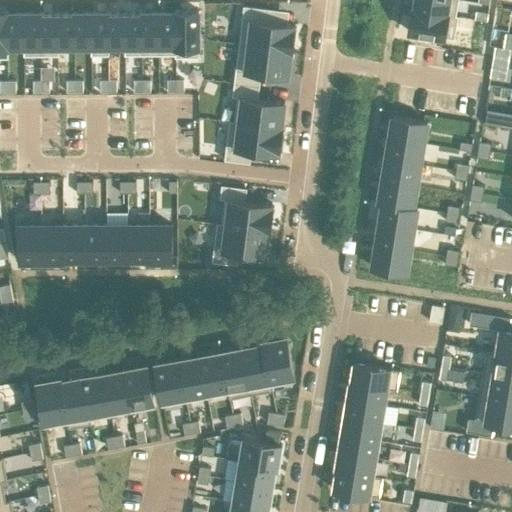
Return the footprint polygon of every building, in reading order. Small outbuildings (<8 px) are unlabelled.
[(412,6),(412,7),(449,13),(458,15),(458,14),(456,14),(458,0),(415,0),(414,7),(412,6)] [(244,4),(239,42),(293,49),(296,26),(294,26),(294,23),(268,19),(269,7),(244,4)] [(412,7),(408,30),(455,38),(458,15),(449,13),(412,7)] [(175,10),(159,11),(159,53),(175,53),(175,56),(176,56),(175,8),(175,10)] [(199,8),(175,8),(176,56),(199,55),(199,8)] [(8,9),(7,9),(8,56),(8,44),(24,44),(24,54),(25,54),(24,11),(8,11),(8,9)] [(476,9),(475,17),(487,20),(488,11),(476,9)] [(41,11),(24,11),(25,54),(41,54),(41,11)] [(41,11),(41,54),(58,54),(58,11),(41,11)] [(74,11),(58,11),(58,54),(59,54),(59,49),(75,49),(75,11),(74,11)] [(92,11),(75,11),(75,49),(75,44),(91,44),(91,53),(92,53),(92,11)] [(108,11),(92,11),(92,53),(108,53),(108,11)] [(108,11),(108,53),(109,53),(109,49),(125,49),(125,53),(125,11),(109,11),(108,11)] [(141,11),(125,11),(125,53),(142,53),(142,11),(141,11)] [(159,11),(142,11),(142,53),(159,53),(159,11)] [(239,42),(234,81),(260,84),(261,71),(288,75),(291,50),(293,50),(293,49),(239,42)] [(33,78),(33,91),(41,91),(41,78),(33,78)] [(41,78),(41,91),(49,91),(49,78),(41,78)] [(67,78),(67,91),(75,91),(75,78),(67,78)] [(75,78),(75,91),(83,91),(83,78),(75,78)] [(101,78),(101,90),(109,90),(109,78),(101,78)] [(109,78),(109,90),(117,90),(117,78),(109,78)] [(134,78),(134,90),(142,90),(142,78),(134,78)] [(142,78),(142,90),(150,90),(150,85),(150,78),(142,78)] [(168,78),(168,90),(176,90),(176,78),(168,78)] [(176,78),(176,90),(184,90),(184,78),(176,78)] [(8,79),(8,91),(16,91),(16,79),(8,79)] [(229,119),(229,120),(284,126),(284,125),(281,125),(285,100),(258,97),(260,84),(234,81),(232,95),(237,95),(234,119),(229,119)] [(393,114),(389,136),(424,142),(428,119),(393,114)] [(229,120),(225,158),(250,161),(252,149),(278,152),(279,149),(281,149),(284,126),(229,120)] [(389,136),(386,157),(421,163),(424,142),(389,136)] [(461,139),(459,147),(471,149),(473,141),(461,139)] [(479,139),(478,147),(490,149),(491,141),(479,139)] [(478,147),(477,155),(489,157),(490,149),(478,147)] [(386,157),(382,179),(417,184),(421,163),(386,157)] [(457,161),(456,169),(468,171),(469,163),(457,161)] [(456,169),(454,177),(467,179),(468,171),(456,169)] [(34,179),(34,192),(42,192),(42,179),(34,179)] [(42,179),(42,192),(50,192),(50,179),(42,179)] [(77,179),(77,191),(85,191),(85,179),(77,179)] [(85,179),(85,191),(93,191),(93,179),(85,179)] [(120,179),(120,191),(128,191),(128,179),(120,179)] [(128,179),(128,191),(136,191),(136,179),(128,179)] [(169,179),(169,191),(177,191),(177,179),(169,179)] [(382,179),(378,200),(418,206),(418,205),(414,205),(417,184),(382,179)] [(472,182),(471,190),(483,192),(484,184),(472,182)] [(217,221),(271,228),(274,205),(272,204),(272,201),(246,198),(247,186),(221,183),(220,197),(224,197),(222,221),(217,221)] [(471,190),(470,198),(482,200),(483,192),(471,190)] [(378,200),(382,201),(379,222),(414,228),(418,206),(378,200)] [(448,203),(447,211),(459,213),(460,205),(448,203)] [(447,211),(445,219),(458,221),(459,213),(447,211)] [(217,221),(212,259),(238,263),(239,250),(266,253),(269,228),(271,229),(271,228),(217,221)] [(172,222),(150,223),(150,259),(172,259),(172,239),(172,222)] [(379,222),(375,243),(411,249),(414,228),(379,222)] [(42,223),(19,224),(20,241),(20,260),(42,260),(42,223)] [(63,223),(42,223),(42,260),(64,259),(63,223)] [(85,223),(63,223),(64,259),(85,259),(85,223)] [(107,223),(85,223),(85,259),(107,259),(107,223)] [(128,223),(107,223),(107,259),(128,259),(128,223)] [(150,223),(128,223),(128,259),(150,258),(150,259),(150,223)] [(375,243),(372,265),(407,271),(411,249),(375,243)] [(447,247),(446,255),(458,257),(460,249),(447,247)] [(7,248),(0,248),(0,257),(9,255),(7,248)] [(446,255),(445,263),(457,265),(458,257),(446,255)] [(10,283),(0,284),(0,292),(0,293),(12,291),(10,283)] [(12,291),(0,293),(2,301),(13,299),(12,291)] [(442,322),(445,305),(432,302),(432,303),(429,320),(442,322)] [(471,309),(469,323),(500,328),(496,350),(486,348),(486,349),(511,353),(511,329),(509,329),(511,316),(471,309)] [(287,334),(263,339),(273,389),(274,389),(273,384),(295,380),(287,334)] [(263,341),(242,345),(251,393),(273,389),(263,339),(262,339),(263,341)] [(242,345),(221,349),(230,397),(251,393),(242,345)] [(221,349),(200,353),(208,396),(209,396),(208,391),(227,387),(229,397),(230,397),(221,349)] [(511,353),(486,349),(483,372),(511,376),(511,353)] [(200,353),(179,357),(187,400),(208,396),(200,353)] [(443,354),(441,365),(449,366),(451,355),(443,354)] [(179,357),(155,361),(162,399),(185,395),(186,400),(187,400),(179,357)] [(354,361),(351,379),(386,385),(397,387),(400,369),(354,361)] [(148,362),(124,367),(132,410),(156,406),(148,362)] [(441,365),(439,377),(447,378),(449,366),(441,365)] [(124,367),(103,371),(111,414),(132,410),(124,367)] [(103,371),(82,374),(90,422),(91,422),(91,418),(111,414),(103,371)] [(511,376),(483,372),(479,394),(511,399),(511,376)] [(61,376),(60,376),(69,426),(90,422),(82,374),(61,378),(61,376)] [(60,376),(37,380),(45,426),(67,422),(68,427),(69,426),(60,376)] [(351,379),(348,397),(385,403),(388,387),(397,388),(397,387),(386,385),(351,379)] [(422,380),(421,391),(429,392),(430,381),(422,380)] [(421,391),(419,403),(427,404),(429,392),(421,391)] [(468,416),(466,430),(492,434),(494,421),(511,423),(511,399),(479,394),(475,417),(468,416)] [(348,397),(345,415),(382,421),(385,403),(348,397)] [(32,398),(21,400),(23,409),(34,406),(32,398)] [(34,406),(23,409),(24,417),(35,414),(34,406)] [(269,410),(267,421),(275,423),(277,411),(269,410)] [(241,411),(233,413),(235,424),(243,422),(241,411)] [(277,411),(275,423),(283,424),(285,413),(277,411)] [(233,413),(225,414),(227,425),(235,424),(233,413)] [(345,415),(342,433),(379,439),(382,421),(345,415)] [(417,415),(415,427),(423,428),(425,416),(417,415)] [(199,419),(191,421),(193,432),(201,430),(199,419)] [(191,421),(183,422),(185,433),(193,432),(191,421)] [(415,427),(413,438),(421,440),(423,428),(415,427)] [(144,429),(136,431),(138,442),(146,440),(144,429)] [(123,433),(115,435),(117,446),(125,444),(123,433)] [(342,433),(339,451),(376,457),(379,439),(342,433)] [(115,435),(107,436),(109,447),(117,446),(115,435)] [(243,435),(240,459),(278,465),(282,442),(243,435)] [(40,441),(29,443),(31,451),(42,449),(40,441)] [(80,441),(72,442),(74,454),(82,452),(80,441)] [(72,442),(64,444),(66,455),(74,454),(72,442)] [(203,445),(202,453),(213,455),(214,446),(203,445)] [(42,449),(31,451),(32,459),(43,457),(42,449)] [(339,451),(336,468),(383,476),(383,475),(373,474),(376,457),(339,451)] [(411,451),(409,462),(417,464),(419,452),(411,451)] [(240,459),(236,479),(273,485),(276,466),(278,466),(278,465),(240,459)] [(409,462),(407,474),(415,476),(417,464),(409,462)] [(200,465),(198,473),(210,475),(211,467),(200,465)] [(336,468),(333,487),(379,495),(383,476),(336,468)] [(198,473),(197,481),(208,483),(210,475),(198,473)] [(7,477),(0,478),(0,500),(11,498),(6,498),(3,479),(7,478),(7,477)] [(236,479),(233,499),(269,505),(273,485),(236,479)] [(49,492),(48,483),(37,486),(38,494),(49,492)] [(405,488),(403,499),(411,501),(413,489),(405,488)] [(51,500),(49,492),(38,494),(40,502),(51,500)] [(13,511),(11,498),(0,500),(0,511),(13,511)] [(233,499),(230,511),(268,511),(269,505),(233,499)]
